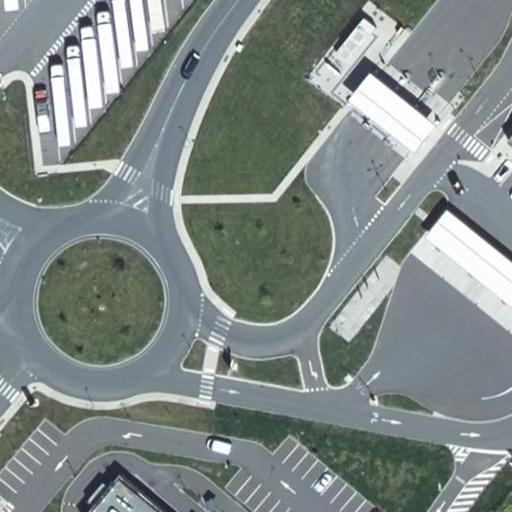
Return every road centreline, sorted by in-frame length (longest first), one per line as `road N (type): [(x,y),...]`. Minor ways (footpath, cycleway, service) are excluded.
road 1 (tertiary): [(17,320),(34,357),(74,385),(122,387),(145,378),(167,360),(189,309),(173,252)]
road 2 (tertiary): [(173,252),(161,189),(205,41)]
road 3 (tertiary): [(205,41),(128,174),(94,216)]
road 4 (tertiary): [(94,216),(41,241),(24,264),(17,320)]
